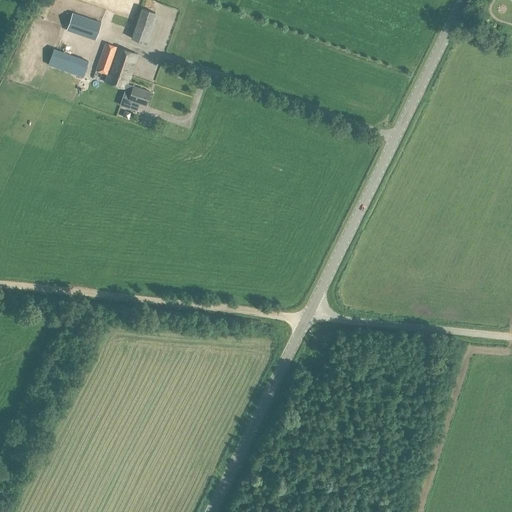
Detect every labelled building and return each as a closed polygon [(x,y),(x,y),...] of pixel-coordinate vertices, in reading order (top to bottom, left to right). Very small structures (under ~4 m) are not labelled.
[(142,43),(151,12),(139,9),(130,39),(142,43)] [(212,55),(220,31),(160,10),(154,27),(153,27),(151,33),(212,55)] [(66,30),(95,40),(101,23),(72,13),(66,30)] [(126,88),(127,84),(137,54),(105,43),(96,70),(108,74),(106,81),(126,88)] [(83,75),(88,61),(57,51),(52,65),(83,75)] [(150,92),(127,84),(126,88),(132,90),(128,100),(146,106),(150,92)]
